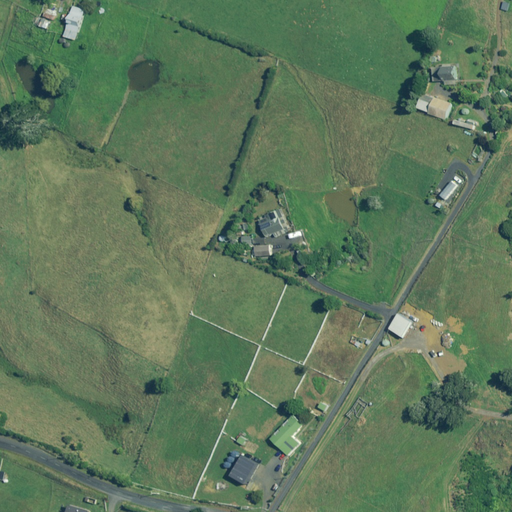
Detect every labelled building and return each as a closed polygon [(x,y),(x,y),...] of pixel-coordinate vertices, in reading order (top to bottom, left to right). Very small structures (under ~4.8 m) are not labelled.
[(511,2),(505,0),(502,8),(509,10),(511,2)] [(83,7),(75,5),(75,7),(71,22),(67,36),(79,40),(83,21),(86,14),(86,10),(83,9),(83,7)] [(51,28),(57,13),(47,9),(42,24),(51,28)] [(454,66),(446,66),(436,66),(436,81),(448,81),(448,85),(458,85),(458,66),(454,66)] [(453,103),(437,97),(435,103),(423,99),(420,107),(431,112),(431,113),(447,119),(453,103)] [(262,218),(261,219),(268,236),(274,234),(275,237),(292,230),(286,214),(287,214),(285,209),(262,218)] [(255,236),(243,235),(242,244),(254,244),(255,236)] [(271,243),(254,245),(255,256),(272,254),(271,243)] [(417,322),(402,313),(393,328),(407,337),(417,322)] [(353,338),(351,342),(363,348),(365,344),(353,338)] [(324,401),(321,407),(327,411),(331,405),(324,401)] [(306,424),(296,415),(273,438),(290,455),(302,443),(294,436),(306,424)] [(248,439),(242,436),(239,441),(245,444),(248,439)]
